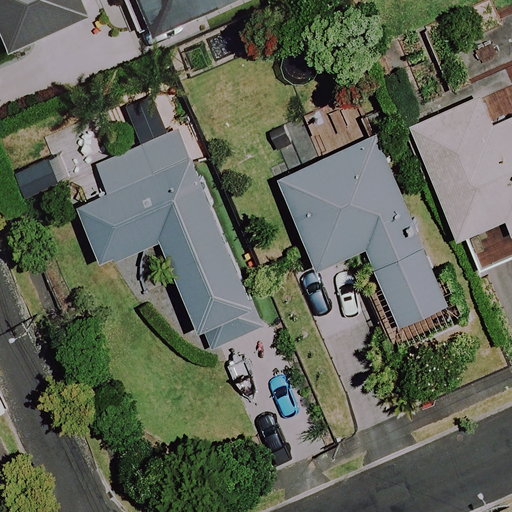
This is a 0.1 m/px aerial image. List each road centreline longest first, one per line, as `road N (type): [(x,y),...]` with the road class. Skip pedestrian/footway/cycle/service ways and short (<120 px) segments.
road 1 (residential): [(82,511),(0,310)]
road 2 (residential): [(511,450),(372,511)]
